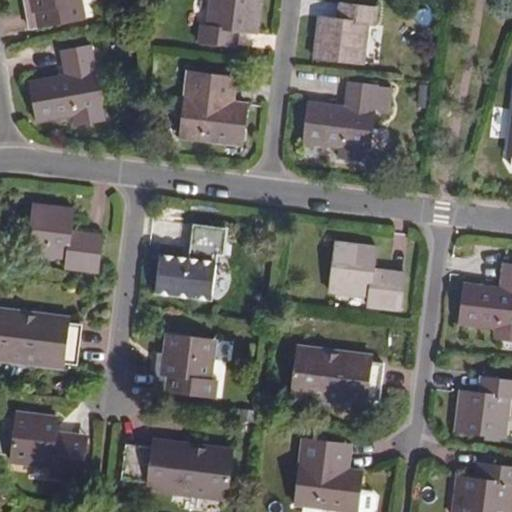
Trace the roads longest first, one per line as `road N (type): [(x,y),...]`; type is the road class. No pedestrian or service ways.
road 1 (residential): [(112,407),(139,173)]
road 2 (residential): [(414,436),(444,209)]
road 3 (residential): [(285,0),(265,186)]
road 4 (residential): [(265,186),(444,209)]
road 5 (residential): [(9,155),(139,173)]
road 6 (residential): [(139,173),(265,186)]
